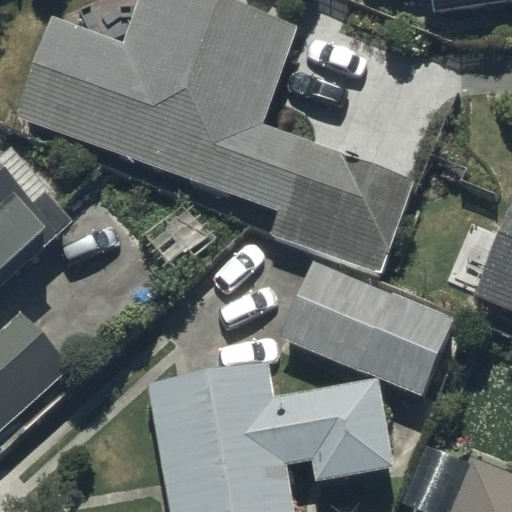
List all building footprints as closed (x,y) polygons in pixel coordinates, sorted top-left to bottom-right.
[(51,18),(16,116),(276,209),(267,232),(380,272),(413,180),(261,126),(297,25),(227,0),(139,0),(123,43),(51,18)] [(433,0),(435,10),(509,0),(433,0)] [(0,274),(30,248),(37,255),(73,222),(9,151),(0,158),(0,274)] [(511,202),(472,295),(511,312),(511,202)] [(458,323),(315,261),(282,338),(427,398),(458,323)] [(22,312),(0,331),(0,428),(69,367),(22,312)] [(269,362),(148,381),(167,511),(294,511),(286,462),(313,458),(316,480),(393,468),(379,380),(274,397),(269,362)] [(511,511),(511,472),(472,457),(449,511),(511,511)]
